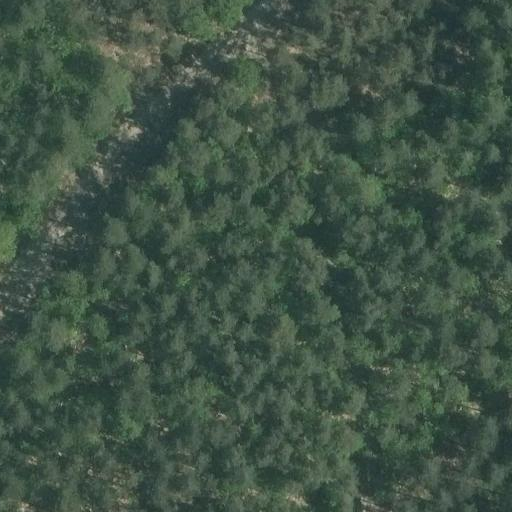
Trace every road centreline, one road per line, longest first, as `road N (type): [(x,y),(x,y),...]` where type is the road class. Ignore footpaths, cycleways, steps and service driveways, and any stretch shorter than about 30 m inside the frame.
road 1 (track): [(378,511),(335,293),(349,274),(369,269),(511,165)]
road 2 (track): [(260,0),(123,139),(0,294)]
road 3 (track): [(335,293),(242,18)]
